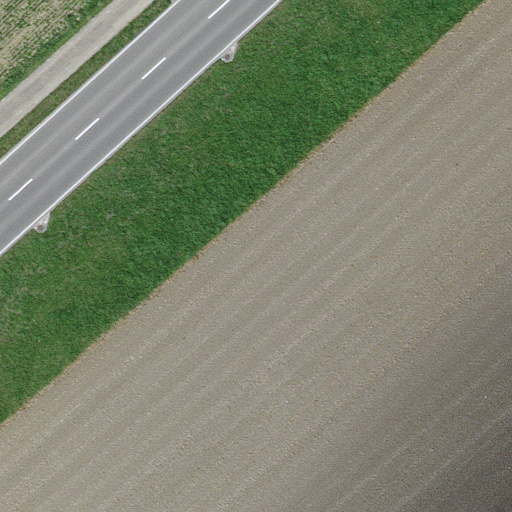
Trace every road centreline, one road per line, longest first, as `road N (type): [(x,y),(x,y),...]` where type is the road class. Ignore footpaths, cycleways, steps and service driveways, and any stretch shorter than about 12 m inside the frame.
road 1 (secondary): [(0,219),(232,0)]
road 2 (track): [(0,131),(141,0)]
